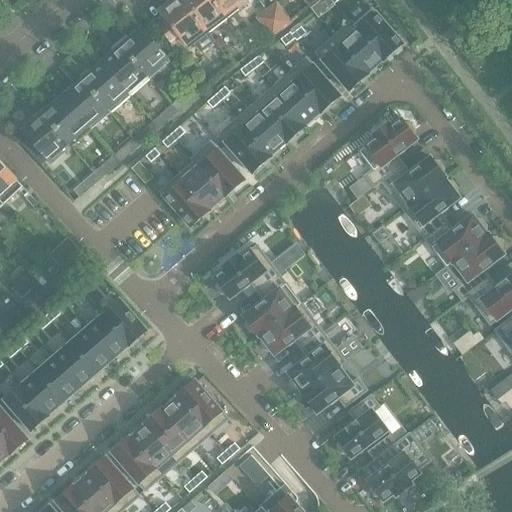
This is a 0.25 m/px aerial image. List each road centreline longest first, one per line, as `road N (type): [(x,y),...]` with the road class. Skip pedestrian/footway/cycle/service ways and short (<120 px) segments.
road 1 (residential): [(148,300),(380,100),(401,93),(422,104),(511,221)]
road 2 (residential): [(0,505),(188,342)]
road 3 (residential): [(148,300),(0,142)]
road 4 (residential): [(276,436),(188,342)]
